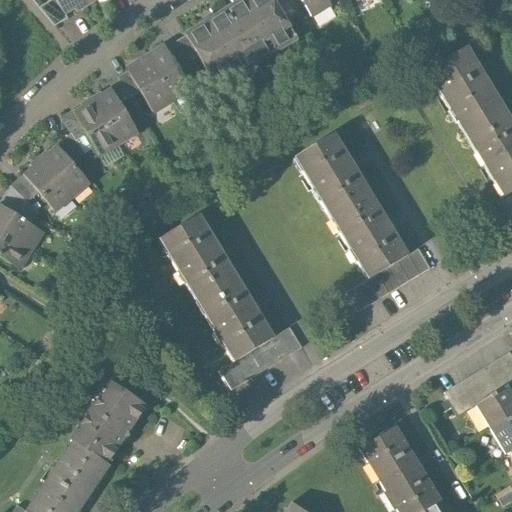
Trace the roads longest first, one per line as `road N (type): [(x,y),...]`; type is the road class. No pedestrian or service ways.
road 1 (residential): [(511,264),(324,377),(206,462)]
road 2 (residential): [(230,491),(511,311)]
road 3 (residential): [(174,0),(78,68),(0,140)]
